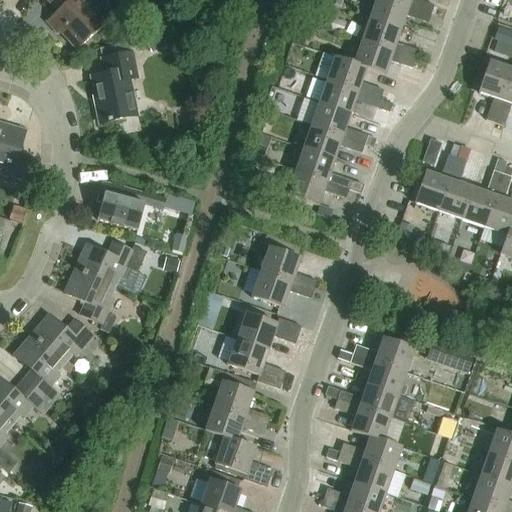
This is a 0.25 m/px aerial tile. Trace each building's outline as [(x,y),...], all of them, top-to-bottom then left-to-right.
[(77,51),(106,25),(85,1),(86,0),(45,0),(57,13),(46,23),(57,34),(60,31),(70,41),(69,42),(77,51)] [(428,26),(431,17),(381,0),(376,0),(369,21),(402,33),(407,18),(428,26)] [(413,0),(381,0),(431,17),(435,8),(413,0)] [(151,6),(140,12),(148,26),(159,20),(151,6)] [(331,19),(327,29),(342,34),(346,24),(331,19)] [(159,25),(140,35),(151,55),(169,45),(176,41),(166,21),(159,25)] [(398,46),(402,33),(369,21),(361,44),(416,63),(419,53),(398,46)] [(511,29),(499,27),(495,53),(511,56),(511,29)] [(412,72),(416,63),(361,44),(353,66),(353,67),(367,71),(386,78),(391,64),(412,72)] [(129,82),(137,80),(131,54),(102,60),(105,75),(92,78),(98,108),(96,108),(100,126),(137,117),(129,82)] [(353,67),(353,66),(334,59),(326,83),(381,101),(384,92),(362,85),(367,71),(353,67)] [(495,125),(511,76),(511,71),(490,64),(479,96),(493,101),(486,122),(495,125)] [(511,107),(511,76),(495,125),(504,128),(511,107)] [(392,105),(381,101),(326,83),(318,106),(351,117),(356,103),(388,114),(392,105)] [(346,130),(351,117),(318,106),(310,128),(365,146),(368,138),(346,130)] [(0,174),(26,182),(33,158),(20,155),(27,133),(1,125),(0,127),(0,174)] [(362,156),(365,146),(310,128),(302,151),(335,162),(340,148),(362,156)] [(368,138),(365,146),(374,149),(377,141),(368,138)] [(452,146),(449,156),(456,159),(460,150),(460,149),(452,146)] [(261,148),(257,157),(264,159),(267,150),(261,148)] [(462,148),(459,160),(467,163),(468,163),(472,152),(462,148)] [(330,176),(335,162),(302,151),(294,174),(349,192),(352,183),(330,176)] [(440,213),(459,160),(456,159),(449,156),(441,178),(427,174),(416,205),(440,213)] [(462,221),(474,189),(459,184),(467,163),(459,160),(440,213),(462,221)] [(504,176),(510,178),(511,171),(511,170),(505,168),(502,175),(504,176)] [(485,229),(504,176),(502,175),(493,172),(486,194),(474,189),(462,221),(485,229)] [(346,201),(349,192),(294,174),(286,197),(319,208),(324,193),(346,201)] [(511,224),(511,203),(505,201),(511,180),(511,178),(510,178),(504,176),(485,229),(507,237),(508,237),(511,225),(511,224)] [(250,179),(246,191),(258,195),(262,183),(250,179)] [(361,196),(364,188),(352,183),(349,192),(361,196)] [(138,233),(144,208),(163,214),(166,202),(102,184),(98,196),(104,197),(97,221),(138,233)] [(511,259),(511,224),(511,225),(508,237),(507,237),(501,256),(511,259)] [(413,232),(409,243),(420,247),(424,235),(413,232)] [(260,274),(314,293),(317,284),(296,276),(301,262),(297,260),(301,249),(266,237),(262,248),(269,250),(260,274)] [(430,242),(426,251),(436,255),(440,245),(430,242)] [(134,250),(133,253),(112,244),(107,255),(86,246),(75,271),(115,289),(120,278),(124,280),(128,271),(137,275),(146,255),(134,250)] [(222,248),(219,257),(226,259),(229,250),(222,248)] [(461,258),(458,266),(470,269),(472,261),(461,258)] [(110,299),(115,289),(75,271),(64,295),(85,305),(79,317),(103,327),(101,331),(110,335),(117,319),(108,315),(114,301),(110,299)] [(311,302),(314,293),(260,274),(251,299),(284,311),(285,308),(285,307),(289,294),(311,302)] [(511,295),(501,291),(497,301),(509,305),(511,296),(511,295)] [(202,311),(197,326),(212,331),(217,316),(202,311)] [(31,337),(64,366),(72,356),(75,359),(94,338),(74,321),(66,331),(49,316),(31,337)] [(237,342),(269,353),(274,339),(296,347),(302,329),(279,321),(277,327),(246,316),(237,342)] [(57,375),(64,366),(31,337),(13,358),(31,372),(22,382),(51,407),(59,397),(50,389),(60,377),(57,375)] [(415,351),(413,350),(383,340),(378,355),(357,347),(354,356),(407,374),(415,351)] [(265,367),(269,353),(237,342),(228,367),(259,378),(257,384),(280,392),(286,374),(265,367)] [(470,376),(476,359),(434,345),(428,362),(470,376)] [(407,374),(354,356),(342,352),(338,361),(372,373),(367,386),(399,397),(407,374)] [(51,407),(22,382),(14,392),(0,380),(0,415),(12,426),(20,417),(23,420),(33,408),(42,416),(51,407)] [(213,409),(266,428),(269,419),(248,412),(252,399),(253,399),(254,395),(222,384),(213,409)] [(391,420),(399,397),(367,386),(362,399),(332,389),(329,398),(338,401),(391,420)] [(383,443),(383,442),(391,420),(338,401),(335,410),(356,417),(350,433),(370,440),(370,439),(383,443)] [(262,437),(266,428),(213,409),(204,434),(223,441),(224,440),(236,444),(237,443),(241,430),(262,437)] [(4,435),(12,426),(0,415),(0,468),(9,476),(17,466),(0,451),(0,446),(8,438),(4,435)] [(442,420),(436,437),(450,441),(455,425),(442,420)] [(511,435),(497,430),(489,454),(511,462),(511,435)] [(403,449),(383,442),(383,443),(370,439),(370,440),(365,453),(344,446),(341,454),(395,473),(403,449)] [(256,450),(237,443),(236,444),(224,440),(223,441),(214,467),(246,477),(244,482),(267,489),(273,471),(251,464),(256,450)] [(449,444),(445,456),(458,460),(462,449),(449,444)] [(329,450),(326,460),(338,464),(341,454),(329,450)] [(387,496),(395,473),(341,454),(338,464),(359,471),(355,485),(387,496)] [(511,462),(489,454),(481,478),(511,489),(511,462)] [(162,459),(157,471),(168,475),(172,463),(162,459)] [(430,460),(422,483),(430,486),(431,486),(439,463),(430,460)] [(199,511),(198,511),(234,511),(238,502),(239,502),(240,497),(234,495),(237,489),(203,477),(199,488),(206,490),(199,511)] [(511,511),(511,504),(507,503),(511,489),(481,478),(473,500),(508,511),(511,511)] [(413,480),(409,492),(427,497),(430,486),(422,483),(413,480)] [(360,511),(380,511),(387,496),(355,485),(350,498),(328,490),(325,500),(360,511)] [(154,492),(149,507),(161,511),(166,496),(154,492)] [(0,500),(0,508),(8,510),(10,503),(0,500)] [(360,511),(325,500),(322,508),(331,511),(360,511)] [(508,511),(473,500),(468,511),(508,511)]
